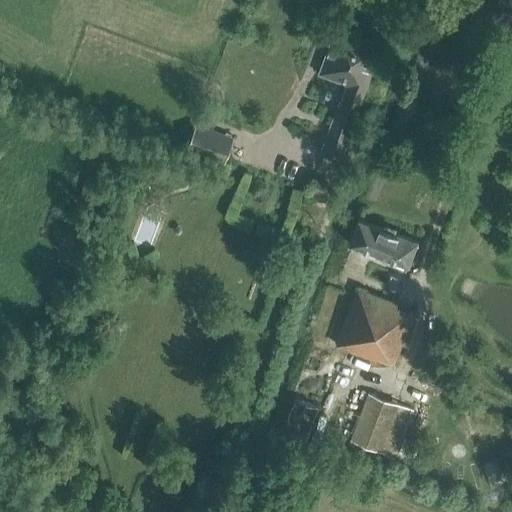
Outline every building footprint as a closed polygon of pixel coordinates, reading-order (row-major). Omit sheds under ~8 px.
[(350,107),(348,111),(344,112),(341,112),(336,111),(321,152),(341,159),(359,109),(357,109),(381,45),(336,28),(319,73),(354,86),(347,106),(350,107)] [(209,128),(196,124),(186,149),(224,163),(232,142),(207,133),(209,128)] [(97,203),(106,179),(89,173),(80,197),(97,203)] [(312,175),(308,193),(333,199),(337,181),(312,175)] [(406,265),(417,239),(359,217),(349,243),(406,265)] [(393,363),(412,314),(394,306),(396,302),(358,288),(336,343),(376,359),(376,356),(393,363)] [(414,409),(370,392),(352,437),(395,455),(414,409)] [(306,440),(318,406),(295,398),(283,431),(306,440)]
